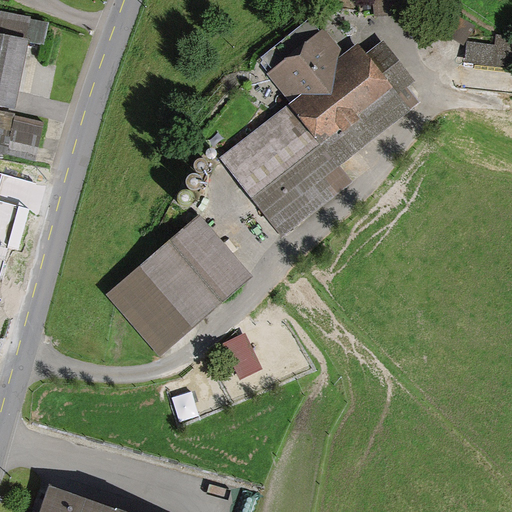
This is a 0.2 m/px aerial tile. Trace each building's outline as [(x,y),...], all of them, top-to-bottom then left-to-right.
[(299,107),(225,163),(284,240),(356,187),(342,169),(418,111),(404,93),(418,83),(393,50),(364,72),(323,19),(266,62),(299,107)] [(0,152),(42,162),(50,127),(10,118),(27,45),(44,49),(49,29),(9,20),(4,42),(0,41),(0,152)] [(511,51),(482,50),(481,67),(511,68),(511,37),(511,38),(511,51)] [(0,346),(3,347),(29,234),(0,227),(0,217),(6,192),(0,190),(0,346)] [(206,222),(117,298),(167,356),(256,280),(206,222)] [(108,511),(57,495),(50,511),(108,511)]
